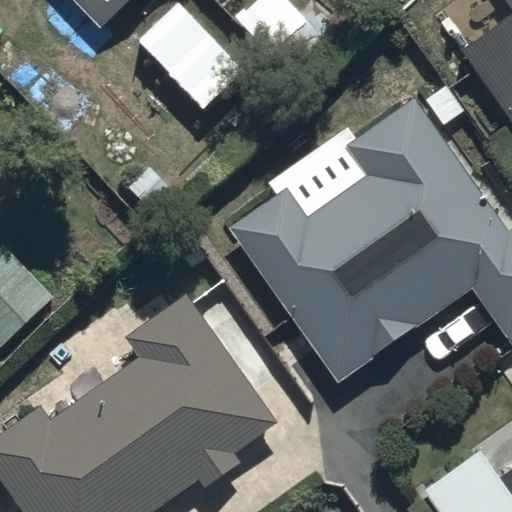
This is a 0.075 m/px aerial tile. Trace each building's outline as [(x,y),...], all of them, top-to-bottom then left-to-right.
[(63,0),(102,41),(146,0),(63,0)] [(511,0),(449,0),(432,13),(465,59),(452,68),(511,150),(511,0)] [(311,36),(291,16),(257,51),(297,90),(345,41),(325,21),(311,36)] [(281,209),(233,241),(341,398),(476,306),(511,359),(511,358),(511,242),(509,245),(417,111),(359,151),(352,140),(271,195),(281,209)] [(0,362),(54,310),(4,259),(0,262),(0,362)] [(280,437),(187,310),(128,353),(140,370),(104,396),(98,388),(83,400),(89,408),(53,435),(43,422),(0,453),(0,491),(15,511),(173,511),(203,490),(210,500),(243,476),(237,468),(280,437)] [(486,473),(431,510),(432,511),(511,511),(511,489),(502,496),(486,473)]
